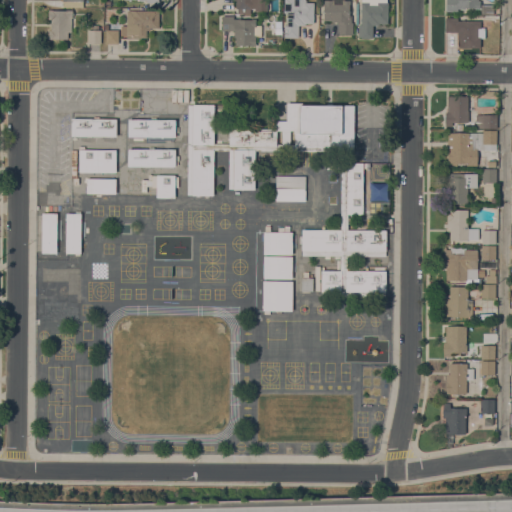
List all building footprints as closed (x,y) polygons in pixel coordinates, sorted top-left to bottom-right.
[(267,0),(267,11),(254,11),(254,8),(250,8),(250,13),(238,13),(238,8),(236,8),(236,6),(236,1),(236,0),(267,0)] [(306,0),(306,2),(314,2),(314,23),(305,23),(305,25),(298,25),(298,37),(284,37),(284,24),(287,25),(287,21),(286,21),(286,18),(287,18),(287,12),(283,12),(283,3),(284,3),(284,0),(306,0)] [(350,0),(350,15),(351,15),(351,22),(353,22),(353,34),(338,34),(338,21),(331,21),(331,20),(324,20),(324,3),(323,3),(323,0),(350,0)] [(388,2),(388,23),(386,23),(386,24),(381,24),(381,23),(380,23),(380,25),(373,25),(373,38),(361,38),(361,36),(358,36),(358,24),(361,24),(361,20),(360,20),(360,18),(361,18),(361,1),(362,1),(362,0),(387,0),(387,2),(388,2)] [(478,0),(478,7),(465,7),(465,9),(462,9),(462,7),(458,7),(458,11),(446,11),(446,0),(478,0)] [(52,9),(52,10),(67,10),(67,9),(73,9),(73,17),(71,17),(71,38),(53,38),(53,39),(48,39),(48,30),(51,30),(51,19),(48,19),(48,9),(52,9)] [(159,10),(159,28),(150,28),(150,30),(147,30),(147,37),(127,37),(127,35),(121,35),(121,25),(127,25),(127,10),(159,10)] [(235,45),(235,37),(234,37),(234,31),(221,30),(222,15),(234,15),(234,19),(252,19),(252,18),(256,18),(256,25),(261,25),(261,36),(256,36),(256,45),(235,45)] [(445,32),(445,17),(458,17),(458,20),(462,20),(465,20),(480,20),(480,27),(485,27),(485,38),(481,38),(481,47),(460,47),(460,39),(457,39),(457,32),(445,32)] [(119,29),(118,44),(106,43),(106,29),(103,29),(103,22),(110,22),(110,29),(119,29)] [(88,43),(88,29),(101,30),(101,43),(88,43)] [(468,96),(468,122),(452,122),(452,126),(441,126),(441,112),(447,112),(447,96),(468,96)] [(340,214),(341,169),(326,168),(326,151),(255,150),(255,189),(234,189),(234,188),(229,188),(229,150),(229,143),(229,128),(273,128),(273,120),(286,120),(287,102),(302,103),(302,104),(354,105),(354,150),(348,150),(348,162),(363,162),(363,214),(348,214),(340,214)] [(214,195),(192,195),(187,195),(188,105),(193,105),(193,104),(214,104),(214,143),(214,150),(214,195)] [(496,128),(476,128),(476,122),(469,122),(469,115),(476,115),(476,114),(497,114),(496,128)] [(117,118),(116,136),(71,136),(71,118),(117,118)] [(176,119),(176,136),(128,136),(128,119),(176,119)] [(448,132),(482,132),(482,130),(497,130),(496,150),(477,149),(477,165),(466,165),(466,163),(457,163),(457,167),(449,167),(449,163),(447,163),(448,132)] [(175,149),(175,166),(128,166),(128,148),(175,149)] [(116,149),(116,172),(79,172),(79,149),(116,149)] [(482,169),(496,169),(496,182),(482,182),(482,169)] [(467,203),(444,203),(445,173),(477,173),(477,187),(467,187),(467,203)] [(175,175),(175,198),(156,197),(156,174),(175,175)] [(305,176),(305,201),(275,200),(276,175),(305,176)] [(116,178),(116,193),(87,193),(86,178),(116,178)] [(468,228),(478,228),(478,239),(450,240),(450,227),(447,227),(447,218),(448,218),(448,209),(468,209),(468,228)] [(57,253),(42,252),(42,213),(57,213),(57,253)] [(81,253),(66,253),(66,213),(81,213),(81,253)] [(348,214),(347,229),(340,229),(340,214),(348,214)] [(386,230),(386,256),(347,255),(340,255),(301,255),(302,229),(340,229),(347,229),(386,230)] [(495,229),(495,243),(482,243),(482,229),(495,229)] [(292,231),(292,254),(264,254),(264,231),(292,231)] [(481,245),(496,246),(495,260),(496,260),(496,267),(480,267),(480,259),(481,259),(481,245)] [(466,247),(466,249),(478,249),(477,279),(467,279),(467,280),(446,280),(446,268),(444,268),(444,259),(443,259),(443,256),(444,256),(444,246),(446,246),(446,249),(450,249),(450,247),(466,247)] [(292,256),(292,278),(263,278),(263,256),(292,256)] [(485,282),(486,275),(488,275),(489,269),(495,269),(495,275),(496,275),(496,283),(485,282)] [(386,271),(385,297),(321,296),(321,270),(340,270),(347,270),(386,271)] [(65,308),(43,308),(43,271),(66,271),(65,308)] [(301,290),(302,277),(313,277),(313,291),(301,290)] [(292,281),(292,310),(281,310),(281,312),(276,312),(276,310),(263,310),(263,280),(292,281)] [(481,284),(495,284),(495,297),(481,297),(481,284)] [(467,298),(473,298),(472,317),(446,317),(446,313),(447,313),(448,305),(446,305),(446,302),(443,302),(443,298),(449,298),(450,286),(468,286),(467,298)] [(457,352),(452,352),(452,353),(450,353),(450,356),(443,356),(443,342),(445,342),(446,325),(466,326),(466,352),(457,352)] [(481,345),(495,345),(495,359),(481,359),(481,345)] [(481,361),(495,361),(494,375),(480,374),(481,361)] [(467,363),(467,368),(473,368),(473,379),(466,379),(466,394),(457,394),(446,393),(446,378),(442,378),(442,375),(448,375),(449,363),(467,363)] [(481,412),(480,412),(480,399),(494,399),(494,412),(481,412)] [(466,407),(466,415),(465,415),(465,434),(445,433),(445,418),(443,417),(443,403),(450,403),(450,407),(466,407)]
